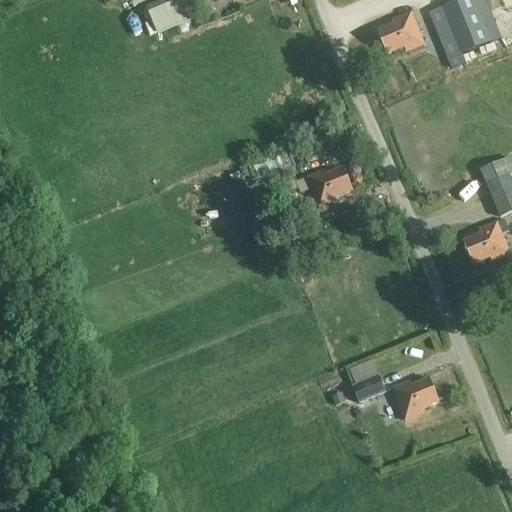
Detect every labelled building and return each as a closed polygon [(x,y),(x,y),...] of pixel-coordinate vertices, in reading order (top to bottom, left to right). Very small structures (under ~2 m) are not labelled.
[(193,21),(184,0),(165,0),(145,8),(157,36),(193,21)] [(292,0),(296,9),(315,1),(314,0),(292,0)] [(483,0),(464,0),(442,9),(461,57),(500,40),(483,0)] [(103,22),(116,25),(121,6),(108,3),(103,22)] [(406,53),(423,46),(416,27),(421,25),(416,13),(393,22),(395,26),(377,33),(387,56),(404,49),(406,53)] [(305,146),(271,159),(276,171),(309,158),(305,146)] [(504,167),(482,176),(498,219),(511,213),(511,188),(508,178),(510,178),(511,176),(511,166),(511,164),(505,166),(504,167)] [(335,200),(353,193),(344,169),(326,176),(324,172),(307,178),(318,211),(336,205),(335,200)] [(229,181),(235,199),(249,194),(243,177),(229,181)] [(492,263),(509,256),(496,225),(479,232),(481,236),(463,243),(472,266),(490,259),(492,263)] [(350,389),(357,406),(384,395),(377,378),(350,389)] [(438,404),(428,381),(411,388),(409,384),(392,391),(406,422),(422,415),(421,411),(438,404)]
